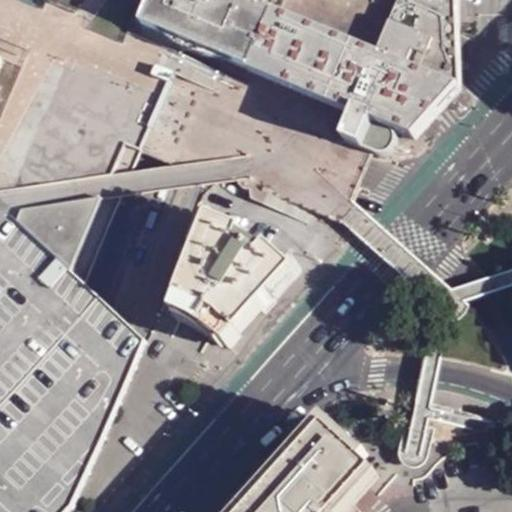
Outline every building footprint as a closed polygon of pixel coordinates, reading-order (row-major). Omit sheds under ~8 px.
[(259,72),(284,7),(269,0),(153,0),(142,26),(259,72)] [(467,0),(415,0),(397,50),(471,78),(467,0)] [(259,72),(361,110),(347,147),(371,156),(379,157),(384,155),(385,148),(384,142),(390,126),(425,140),(471,78),(397,50),(284,7),(259,72)] [(172,83),(177,66),(157,61),(152,77),(172,83)] [(0,511),(66,511),(72,505),(151,333),(138,323),(123,310),(122,309),(109,297),(74,267),(1,200),(0,199),(0,511)] [(217,345),(226,352),(239,339),(235,335),(256,310),(261,315),(296,276),(269,253),(244,238),(247,233),(225,223),(223,228),(210,223),(193,272),(197,274),(185,302),(180,302),(173,318),(210,337),(217,345)] [(356,511),(349,506),(373,476),(363,467),(325,431),(283,477),(277,483),(251,511),(356,511)]
